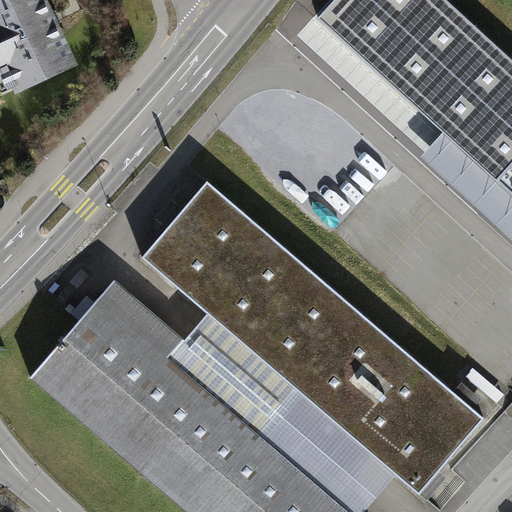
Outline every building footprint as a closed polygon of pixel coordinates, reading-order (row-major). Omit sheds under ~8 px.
[(43,0),(0,0),(0,78),(8,96),(74,65),(43,0)] [(511,59),(446,0),(334,0),(318,18),(511,193),(511,59)] [(206,185),(142,258),(207,314),(395,478),(414,494),(478,421),(206,185)] [(111,284),(29,380),(185,511),(341,511),(165,363),(182,344),(111,284)] [(182,344),(165,363),(341,511),(367,511),(377,500),(395,478),(207,314),(192,330),(182,344)]
